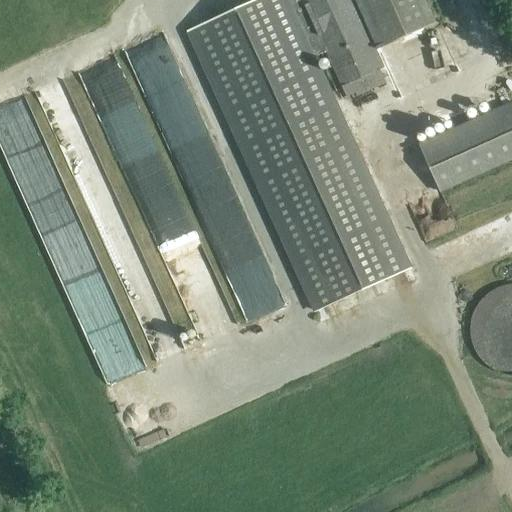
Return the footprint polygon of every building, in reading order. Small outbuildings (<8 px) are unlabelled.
[(312,316),(406,274),(311,58),(323,53),(339,90),(381,72),(372,52),(436,22),(425,0),(268,0),(188,35),(312,316)] [(9,102),(40,193),(69,183),(38,93),(9,102)] [(511,104),(421,146),(442,192),(511,159),(511,104)] [(511,218),(457,238),(469,270),(511,254),(511,218)] [(241,237),(273,323),(301,312),(269,227),(241,237)] [(112,300),(127,293),(98,229),(84,235),(87,242),(71,249),(82,273),(87,270),(107,312),(115,308),(112,300)] [(128,346),(138,357),(152,343),(142,333),(128,346)]
